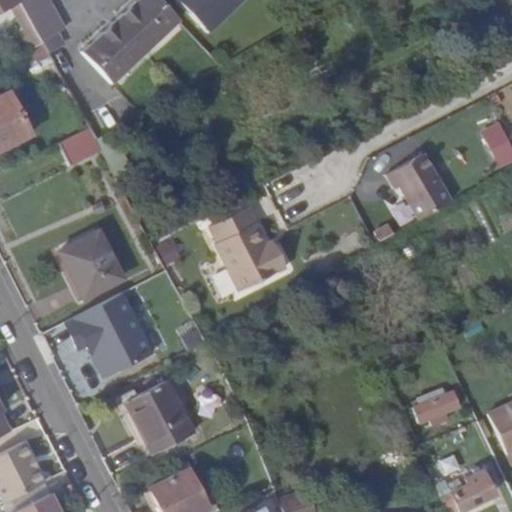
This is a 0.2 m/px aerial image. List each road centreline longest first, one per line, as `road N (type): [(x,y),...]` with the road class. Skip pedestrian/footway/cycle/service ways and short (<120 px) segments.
road 1 (residential): [(285,185),(511,68)]
road 2 (residential): [(0,290),(111,511)]
